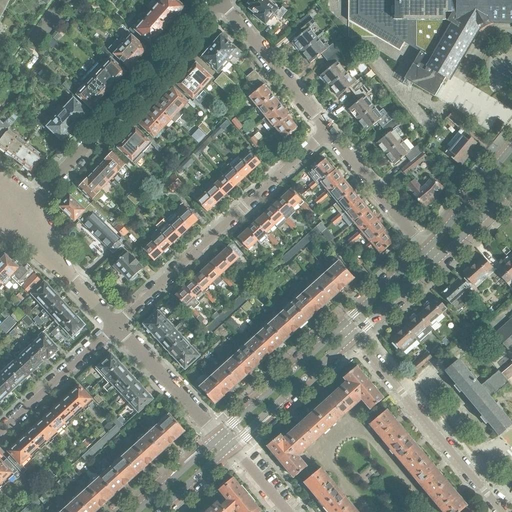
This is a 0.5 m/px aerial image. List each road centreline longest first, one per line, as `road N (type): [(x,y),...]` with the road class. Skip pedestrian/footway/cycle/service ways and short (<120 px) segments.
road 1 (residential): [(21,218),(217,0)]
road 2 (residential): [(117,327),(328,131)]
road 3 (residential): [(499,511),(355,334)]
road 4 (residential): [(328,131),(219,0)]
road 5 (tertiary): [(230,448),(355,334)]
road 6 (tertiary): [(344,323),(220,436)]
road 7 (residential): [(0,432),(117,327)]
road 8 (residential): [(426,249),(328,131)]
road 9 (residential): [(220,436),(117,327)]
road 10 (residential): [(117,327),(21,218)]
road 11 (tertiary): [(511,145),(426,249)]
